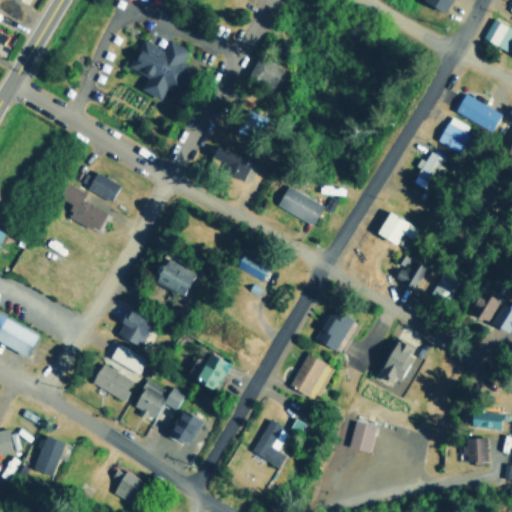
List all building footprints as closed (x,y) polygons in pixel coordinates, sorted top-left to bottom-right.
[(445,0),(421,0),(439,10),(445,0)] [(511,31),(511,28),(488,16),(478,36),(503,49),(511,31)] [(124,65),(142,74),(136,87),(156,98),(165,82),(171,85),(183,62),(178,59),(185,47),(165,37),(160,47),(139,36),(124,65)] [(277,66),(252,54),(243,76),(268,87),(277,66)] [(486,129),(496,111),(460,90),(450,109),(486,129)] [(465,133),(461,131),(465,124),(447,113),(433,137),(455,150),(465,133)] [(511,155),(511,132),(503,151),(511,155)] [(241,176),(248,156),(211,143),(204,163),(241,176)] [(407,179),(423,186),(437,154),(425,149),(421,158),(416,156),(407,179)] [(115,183),(91,170),(82,186),(106,199),(115,183)] [(78,198),(82,190),(61,180),(54,195),(68,202),(62,215),(93,230),(103,209),(78,198)] [(319,201),(281,184),(272,205),(309,222),(319,201)] [(262,265),(235,254),(230,266),(257,277),(262,265)] [(423,264),(400,254),(391,276),(413,286),(423,264)] [(189,268),(160,256),(150,280),(179,292),(189,268)] [(453,279),(437,272),(430,291),(446,298),(453,279)] [(484,321),(496,302),(477,290),(465,309),(484,321)] [(488,321),(507,331),(511,321),(511,308),(498,302),(488,321)] [(149,320),(125,307),(111,331),(135,344),(149,320)] [(347,316),(335,311),(333,315),(322,310),(310,338),(333,348),(347,316)] [(0,342),(22,355),(35,334),(0,314),(0,342)] [(143,356),(112,341),(105,357),(136,371),(143,356)] [(225,360),(203,350),(191,379),(212,389),(225,360)] [(309,398),(328,365),(302,351),(284,383),(309,398)] [(87,381),(118,397),(128,377),(97,361),(87,381)] [(128,405),(151,418),(160,400),(174,408),(183,393),(168,384),(164,390),(143,378),(128,405)] [(171,431),(168,435),(183,443),(197,418),(178,407),(165,428),(171,431)] [(467,425),(496,426),(496,409),(467,408),(467,425)] [(273,465),(279,453),(271,449),(277,439),(270,435),(276,424),(263,417),(245,450),(273,465)] [(345,445),(366,450),(372,424),(351,419),(345,445)] [(0,426),(0,451),(9,450),(5,426),(0,426)] [(60,440),(41,433),(28,467),(48,474),(60,440)] [(460,435),(461,461),(482,460),(482,435),(460,435)] [(136,476),(119,468),(108,491),(124,499),(136,476)]
